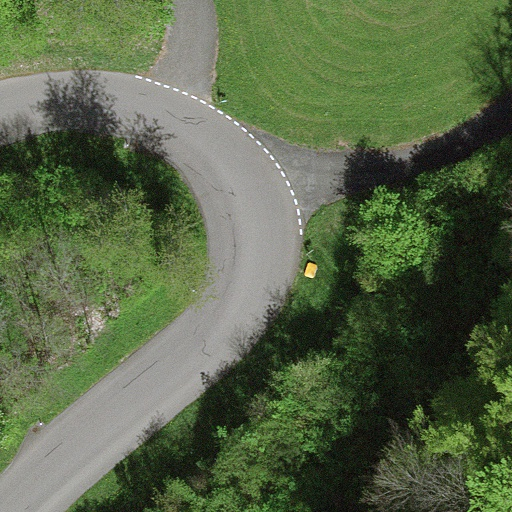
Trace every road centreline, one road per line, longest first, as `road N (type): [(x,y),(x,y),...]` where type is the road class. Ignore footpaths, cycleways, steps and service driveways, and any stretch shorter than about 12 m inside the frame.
road 1 (tertiary): [(19,511),(91,436),(223,324),(246,291),(258,214),(245,177),(219,145),(177,121),(87,100),(42,101),(0,114)]
road 2 (track): [(511,110),(416,160),(245,177)]
road 3 (track): [(177,121),(192,38),(186,0)]
